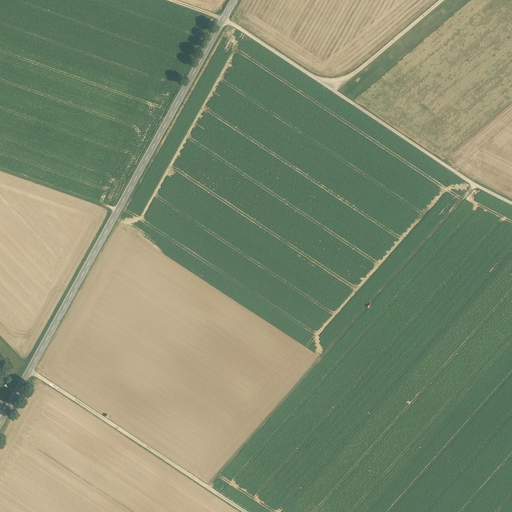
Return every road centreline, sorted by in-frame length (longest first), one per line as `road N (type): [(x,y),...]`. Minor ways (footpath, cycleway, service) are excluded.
road 1 (secondary): [(0,423),(233,0)]
road 2 (track): [(207,487),(474,184)]
road 3 (track): [(511,203),(223,19)]
road 4 (track): [(244,511),(29,370)]
road 5 (track): [(442,0),(333,91)]
road 6 (track): [(118,209),(0,168)]
